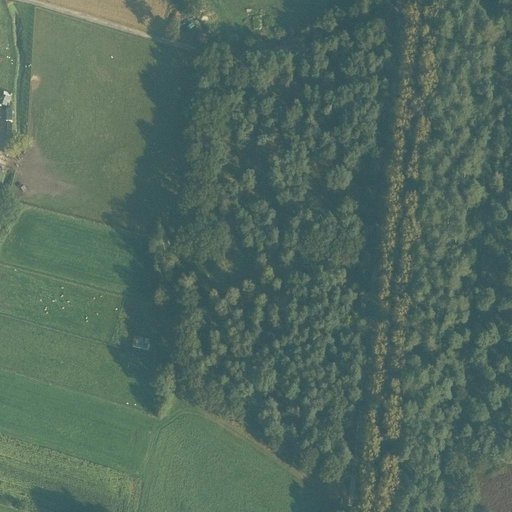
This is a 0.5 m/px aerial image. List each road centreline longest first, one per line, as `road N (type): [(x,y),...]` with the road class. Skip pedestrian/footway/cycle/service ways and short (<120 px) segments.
road 1 (unclassified): [(399,0),(349,511)]
road 2 (track): [(464,460),(456,433),(511,0)]
road 3 (track): [(397,20),(229,60),(13,0)]
road 4 (track): [(351,493),(314,481),(208,412),(180,383),(176,348)]
